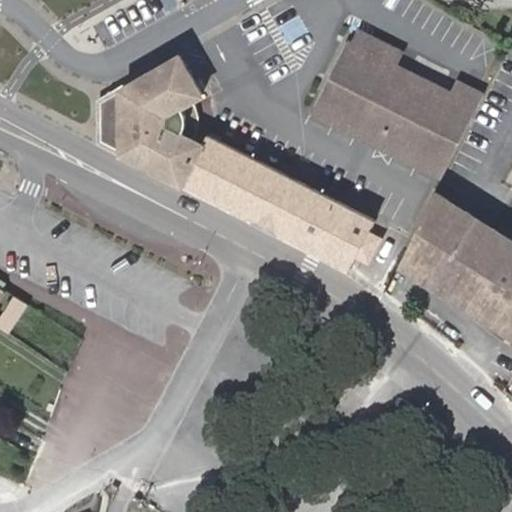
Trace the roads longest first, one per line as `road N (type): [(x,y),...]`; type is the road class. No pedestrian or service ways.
road 1 (secondary): [(511,451),(405,347),(333,295),(237,244)]
road 2 (secondary): [(237,244),(193,208),(0,106)]
road 3 (tertiary): [(0,2),(26,11),(60,49),(106,66),(230,0)]
road 4 (secondary): [(0,138),(182,230),(237,244)]
